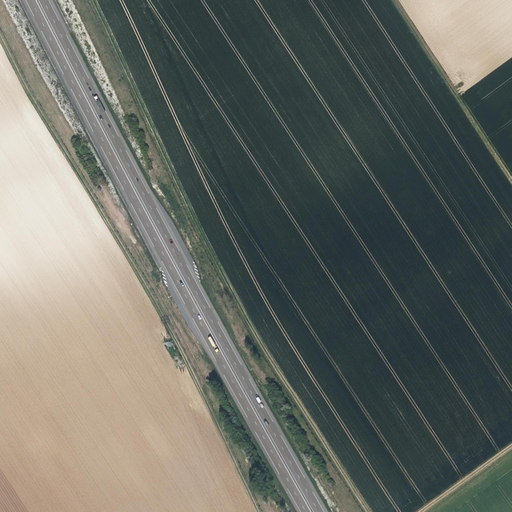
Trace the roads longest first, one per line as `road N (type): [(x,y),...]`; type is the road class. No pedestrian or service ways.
road 1 (track): [(370,511),(256,340),(91,0)]
road 2 (motorway): [(321,511),(46,0)]
road 3 (motorway): [(32,0),(306,511)]
road 4 (track): [(0,38),(140,279),(257,511)]
road 5 (track): [(395,0),(511,177)]
